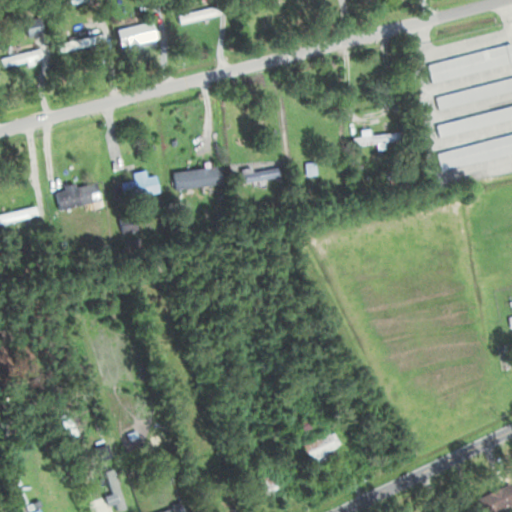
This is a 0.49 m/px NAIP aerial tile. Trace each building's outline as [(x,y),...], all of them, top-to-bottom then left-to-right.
[(175,23),(209,16),(207,8),(173,15),(175,23)] [(21,35),(38,33),(35,18),(19,21),(21,35)] [(113,27),(115,45),(152,41),(149,23),(113,27)] [(59,53),(104,41),(101,31),(57,43),(59,53)] [(511,42),(429,64),(433,81),(511,61),(511,42)] [(29,64),(25,50),(0,59),(0,60),(4,73),(29,64)] [(511,77),(437,97),(440,108),(511,88),(511,77)] [(511,106),(438,125),(441,136),(511,117),(511,106)] [(347,138),(349,147),(395,140),(394,131),(347,138)] [(511,133),(439,153),(444,170),(511,151),(511,133)] [(275,165),(231,173),(233,184),(277,176),(275,165)] [(218,184),(216,166),(168,171),(170,189),(218,184)] [(155,194),(153,175),(142,176),(141,170),(127,171),(128,181),(113,183),(115,199),(155,194)] [(49,190),(53,209),(97,200),(93,181),(49,190)] [(0,222),(34,215),(32,205),(0,212),(0,222)] [(321,452),(333,446),(326,431),(295,445),(307,470),(325,461),(321,452)] [(18,492),(23,503),(33,498),(27,487),(18,492)] [(473,509),(509,509),(509,490),(473,490),(473,509)]
